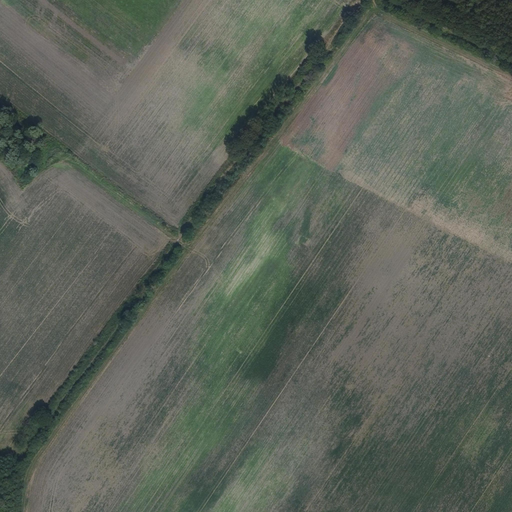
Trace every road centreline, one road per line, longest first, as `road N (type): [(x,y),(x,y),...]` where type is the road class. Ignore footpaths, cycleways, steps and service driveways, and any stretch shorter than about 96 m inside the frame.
road 1 (track): [(356,0),(174,233),(15,456),(0,456)]
road 2 (track): [(387,0),(511,58)]
